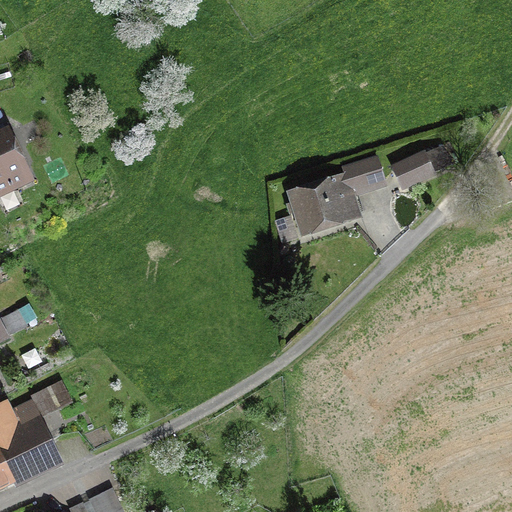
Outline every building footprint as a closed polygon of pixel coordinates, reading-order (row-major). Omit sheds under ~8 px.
[(0,192),(27,179),(5,134),(0,136),(0,192)] [(449,166),(441,147),(393,169),(402,188),(449,166)] [(382,185),(374,159),(346,168),(354,193),(382,185)] [(291,197),(302,233),(357,215),(346,180),(291,197)] [(0,320),(0,325),(5,335),(15,330),(8,316),(0,320)] [(68,403),(59,385),(34,397),(43,415),(68,403)] [(0,485),(54,459),(35,419),(11,430),(0,407),(0,485)] [(69,511),(120,511),(110,491),(69,511)]
